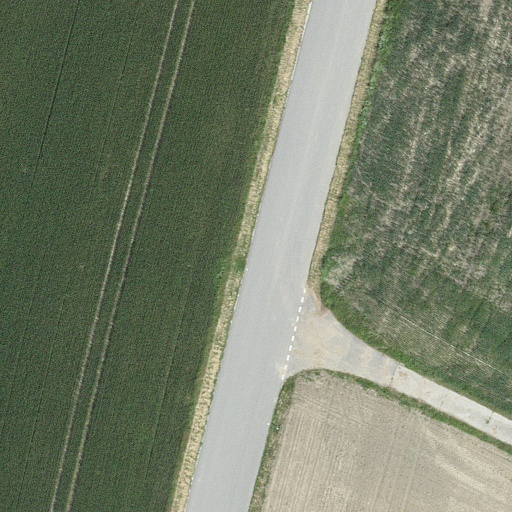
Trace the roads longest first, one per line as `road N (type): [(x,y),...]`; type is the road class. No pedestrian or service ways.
road 1 (tertiary): [(351,0),(228,511)]
road 2 (track): [(271,326),(511,442)]
